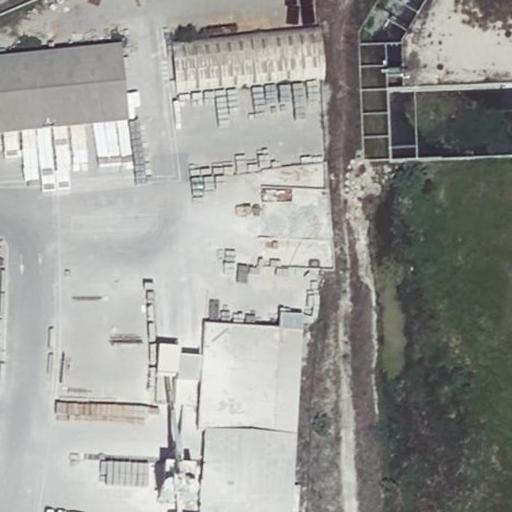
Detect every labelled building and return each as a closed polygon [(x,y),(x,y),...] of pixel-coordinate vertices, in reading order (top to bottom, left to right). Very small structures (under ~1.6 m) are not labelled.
[(275,29),(280,85),(324,81),(319,25),(275,29)] [(275,29),(171,40),(179,95),(280,85),(275,29)] [(0,137),(127,124),(120,45),(0,57),(0,137)] [(204,327),(198,433),(204,433),(202,464),(201,483),(201,496),(173,494),(172,511),(288,511),(298,330),(299,316),(279,314),(278,331),(204,327)] [(154,353),(152,379),(167,380),(175,380),(176,362),(176,354),(167,354),(154,353)] [(196,363),(176,362),(175,380),(174,386),(195,387),(196,363)] [(170,485),(167,461),(137,465),(139,489),(170,485)] [(201,483),(202,464),(191,464),(189,483),(201,483)]
